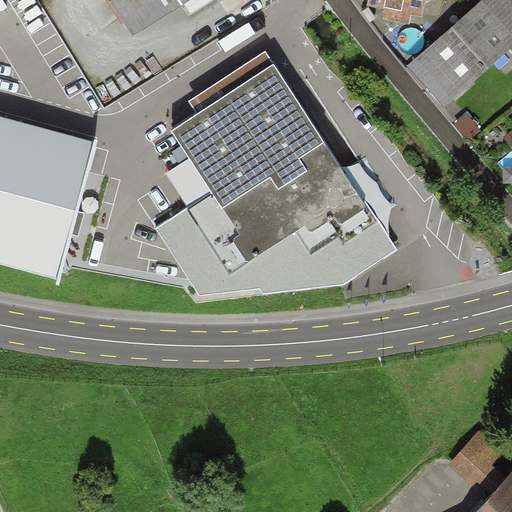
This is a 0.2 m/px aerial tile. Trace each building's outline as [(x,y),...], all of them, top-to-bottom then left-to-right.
[(194,0),(115,0),(137,34),(194,0)] [(435,0),(380,0),(433,10),(435,0)] [(511,1),(511,0),(489,0),(414,67),(447,105),(511,48),(511,1)] [(399,251),(269,52),(194,101),(202,112),(175,130),(215,191),(157,230),(201,296),(260,289),(264,296),(346,286),(399,251)] [(98,143),(0,117),(0,264),(61,281),(98,143)] [(508,456),(483,433),(454,464),(478,488),(508,456)] [(511,511),(511,480),(481,511),(511,511)]
